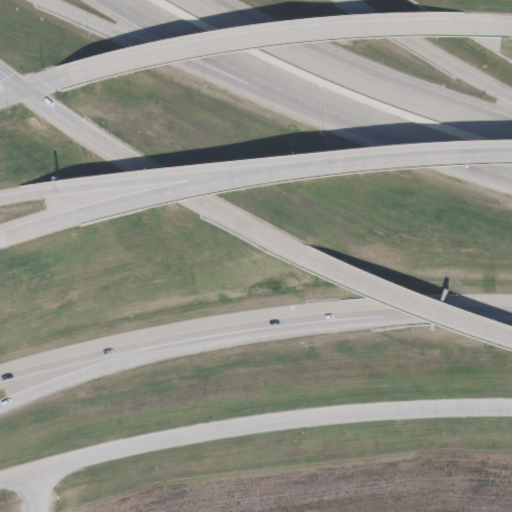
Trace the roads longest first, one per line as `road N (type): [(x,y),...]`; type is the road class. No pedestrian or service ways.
road 1 (motorway): [(0,379),(120,348),(254,327),(511,309)]
road 2 (motorway): [(109,0),(233,67),(511,173)]
road 3 (secondary): [(464,28),(254,39),(68,77)]
road 4 (secondary): [(0,486),(203,436),(381,415)]
road 5 (secondary): [(0,73),(168,184),(315,263)]
road 6 (motorway): [(44,0),(247,88),(382,130)]
road 7 (motorway): [(511,127),(195,0)]
road 8 (motorway): [(511,152),(241,181)]
road 9 (motorway): [(0,412),(254,327)]
road 10 (motorway): [(241,181),(28,202)]
road 11 (secondary): [(315,263),(511,337)]
road 12 (motorway): [(511,100),(339,0)]
road 13 (motorway): [(241,181),(73,221)]
road 14 (secondary): [(381,415),(511,411)]
